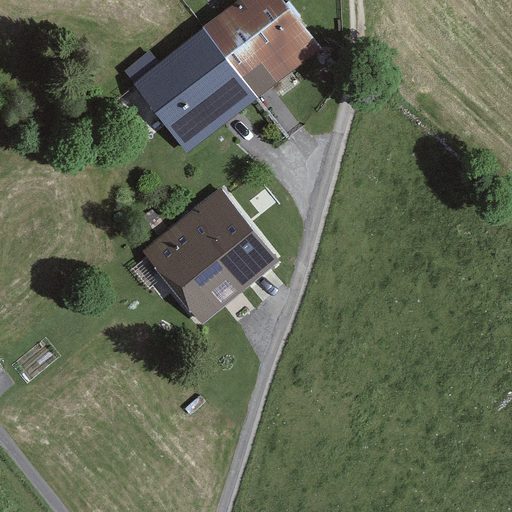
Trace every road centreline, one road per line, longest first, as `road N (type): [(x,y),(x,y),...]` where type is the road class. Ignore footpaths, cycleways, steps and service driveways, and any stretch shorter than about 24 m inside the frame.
road 1 (track): [(227,511),(342,136)]
road 2 (track): [(359,0),(360,79),(342,136)]
